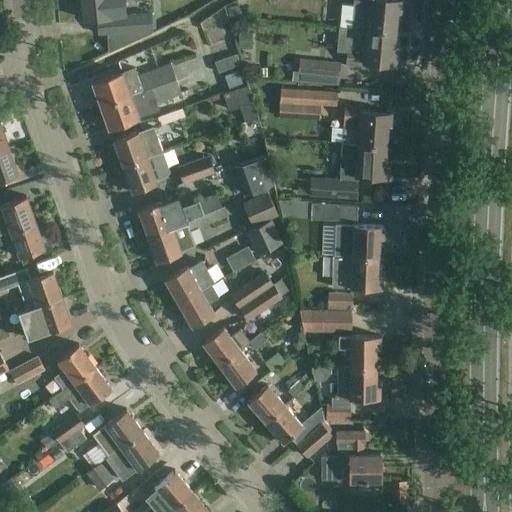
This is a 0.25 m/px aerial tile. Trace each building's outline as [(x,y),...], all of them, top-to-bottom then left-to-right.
[(123,0),(80,0),(83,20),(97,19),(98,35),(106,34),(113,33),(112,17),(125,16),(123,0)] [(342,3),(339,26),(393,32),(396,12),(398,12),(399,0),(352,0),(352,4),(342,3)] [(113,33),(106,34),(108,51),(114,48),(151,32),(149,13),(125,16),(112,17),(113,33)] [(393,32),(339,26),(337,49),(347,50),(346,63),(363,65),(363,62),(393,65),(394,52),(391,52),(393,32)] [(215,62),(219,73),(241,65),(238,54),(215,62)] [(337,76),(338,63),(298,60),(297,81),(315,82),(316,74),(337,76)] [(92,83),(100,105),(175,79),(170,64),(137,75),(134,68),(92,83)] [(175,79),(100,105),(108,128),(157,110),(155,103),(181,94),(175,79)] [(240,106),(246,122),(258,118),(253,101),(248,86),(224,94),(229,110),(240,106)] [(276,115),(317,118),(319,104),(335,105),(336,92),(279,88),(276,115)] [(343,106),(341,143),(384,145),(386,125),(389,125),(389,112),(364,110),(364,107),(343,106)] [(0,150),(8,148),(8,147),(0,125),(0,150)] [(121,165),(121,166),(161,152),(153,127),(137,132),(137,131),(114,140),(114,139),(112,140),(112,142),(113,142),(121,165)] [(310,179),(309,194),(356,197),(357,182),(356,182),(356,177),(386,178),(386,165),(383,165),(384,145),(341,143),(339,181),(310,179)] [(0,180),(16,174),(16,175),(18,174),(17,172),(17,173),(8,149),(9,149),(8,148),(0,150),(0,180)] [(161,152),(121,166),(122,167),(131,191),(130,191),(131,193),(132,192),(156,183),(155,182),(163,180),(169,174),(161,152)] [(178,167),(183,183),(213,172),(208,157),(178,167)] [(261,157),(237,166),(243,180),(252,177),(257,191),(270,186),(261,157)] [(217,206),(231,201),(226,186),(212,191),(217,206)] [(244,203),(254,226),(278,217),(268,194),(244,203)] [(24,197),(0,205),(0,234),(10,231),(35,222),(35,221),(34,222),(26,198),(26,197),(25,196),(24,197)] [(146,235),(146,236),(195,218),(203,215),(198,202),(179,208),(175,197),(162,202),(162,201),(139,209),(138,209),(137,210),(137,211),(138,211),(146,235)] [(365,197),(364,214),(393,215),(394,198),(365,197)] [(329,203),(311,203),(310,219),(356,221),(357,206),(329,205),(329,203)] [(195,218),(146,236),(146,237),(147,237),(155,261),(155,262),(157,262),(157,261),(180,253),(179,250),(193,246),(188,231),(199,228),(195,218)] [(35,222),(10,231),(19,257),(42,249),(44,249),(44,247),(43,247),(35,223),(35,222)] [(247,233),(256,255),(280,244),(270,222),(247,233)] [(335,224),(333,256),(378,257),(378,238),(383,238),(383,226),(352,224),(352,225),(335,224)] [(378,257),(333,256),(332,287),(381,289),(381,276),(377,276),(378,257)] [(177,303),(210,284),(213,282),(200,260),(187,268),(186,266),(165,278),(164,278),(163,279),(164,281),(164,280),(177,302),(176,302),(177,303)] [(0,290),(17,284),(25,309),(26,310),(61,297),(61,296),(52,272),(53,272),(52,271),(50,271),(50,272),(30,279),(26,268),(0,276),(0,290)] [(230,294),(239,307),(272,285),(264,272),(230,294)] [(210,284),(177,303),(177,304),(178,304),(190,326),(191,327),(193,326),(192,326),(214,314),(208,304),(218,298),(210,284)] [(280,297),(272,285),(239,307),(247,319),(280,297)] [(326,305),(350,306),(351,293),(326,293),(326,305)] [(25,309),(17,312),(26,338),(45,332),(69,324),(70,323),(70,322),(61,298),(62,298),(61,297),(26,310),(25,309)] [(302,330),(350,330),(350,311),(298,310),(302,330)] [(217,364),(218,365),(239,349),(248,342),(248,341),(239,329),(229,336),(223,327),(203,342),(202,341),(201,342),(202,344),(217,364)] [(248,341),(248,342),(254,349),(265,341),(259,333),(248,341)] [(350,348),(349,367),(375,368),(375,348),(380,348),(380,336),(349,336),(339,336),(339,348),(350,348)] [(63,390),(94,366),(94,365),(93,365),(78,345),(79,345),(78,343),(76,344),(76,345),(56,359),(63,369),(53,376),(62,388),(63,390)] [(239,349),(218,365),(218,366),(218,365),(234,386),(233,386),(234,387),(236,386),(255,371),(239,349)] [(277,352),(264,362),(271,371),(284,361),(277,352)] [(9,373),(16,385),(44,369),(37,357),(9,373)] [(95,367),(94,366),(63,390),(62,388),(47,399),(54,408),(68,398),(78,412),(109,389),(111,388),(110,387),(109,387),(94,367),(95,367)] [(375,368),(349,367),(337,367),(337,394),(334,394),(334,397),(331,397),(331,404),(325,404),(325,421),(349,421),(349,405),(349,399),(379,399),(379,386),(375,386),(375,368)] [(264,422),(264,423),(284,405),(266,384),(248,400),(247,400),(246,401),(247,403),(247,402),(264,422)] [(284,405),(264,423),(265,423),(281,442),(282,444),(284,443),(283,442),(290,437),(296,445),(321,424),(324,421),(321,408),(302,425),(284,405)] [(124,410),(92,434),(98,443),(108,456),(142,431),(141,430),(126,410),(125,408),(124,409),(124,410)] [(51,431),(59,442),(78,428),(83,424),(75,413),(51,431)] [(321,424),(296,445),(307,457),(331,436),(321,424)] [(78,428),(59,442),(66,452),(85,438),(78,428)] [(336,455),(320,456),(321,480),(337,480),(337,481),(352,481),(353,481),(353,480),(364,480),(364,481),(380,481),(379,453),(363,453),(362,444),(364,444),(363,430),(336,431),(336,444),(336,455)] [(108,456),(105,458),(122,480),(157,454),(157,455),(158,453),(157,452),(142,432),(142,431),(108,456)] [(101,461),(85,473),(97,488),(112,477),(101,461)] [(167,511),(192,492),(191,491),(175,472),(174,470),(172,472),(173,472),(144,496),(151,505),(142,511),(167,511)] [(192,492),(167,511),(208,511),(209,511),(208,511),(192,493),(192,492)] [(104,511),(122,511),(115,503),(104,511)]
